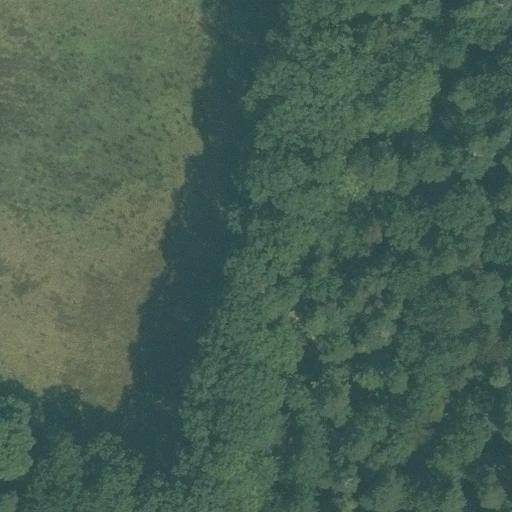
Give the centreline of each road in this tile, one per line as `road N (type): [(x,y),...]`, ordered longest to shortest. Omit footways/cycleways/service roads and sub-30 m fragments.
road 1 (track): [(342,0),(200,501)]
road 2 (track): [(0,435),(231,511)]
